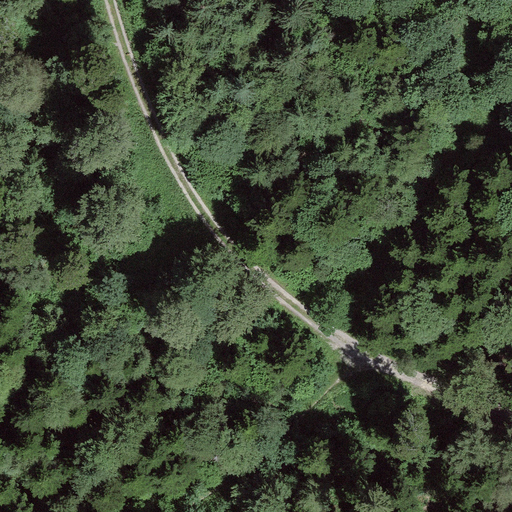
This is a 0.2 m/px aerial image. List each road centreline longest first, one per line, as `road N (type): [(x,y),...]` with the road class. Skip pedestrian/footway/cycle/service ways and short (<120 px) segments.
road 1 (track): [(363,355),(253,270),(197,203),(153,116),(112,0)]
road 2 (track): [(511,415),(363,355)]
